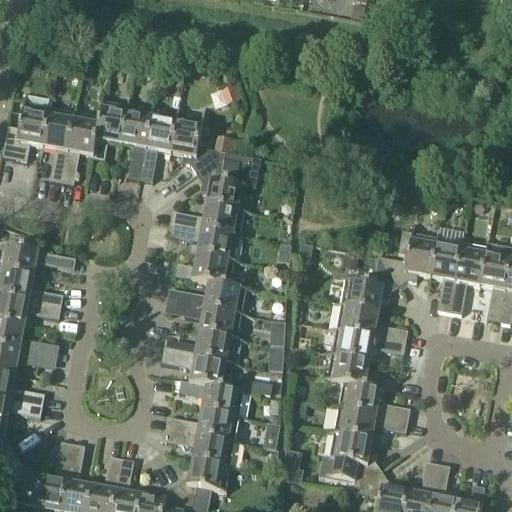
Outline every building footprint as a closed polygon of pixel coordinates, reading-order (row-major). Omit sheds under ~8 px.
[(254,0),(253,8),(264,10),(265,4),(262,0),(254,0)] [(355,0),(354,6),(367,9),(368,0),(355,0)] [(354,10),(351,23),(364,25),(366,13),(354,10)] [(222,96),(227,110),(243,105),(238,90),(222,96)] [(129,184),(140,186),(153,117),(155,107),(130,103),(128,113),(121,150),(135,153),(129,184)] [(103,108),(100,125),(92,162),(92,163),(104,166),(108,148),(121,150),(128,113),(103,108)] [(8,133),(3,161),(26,165),(29,150),(43,153),(50,115),(24,110),(19,135),(8,133)] [(62,188),(74,120),(50,115),(43,153),(56,155),(51,186),(62,188)] [(171,160),(177,122),(153,117),(140,186),(152,188),(157,157),(171,160)] [(92,162),(100,125),(74,120),(62,188),(73,190),(79,159),(92,162)] [(177,122),(171,160),(183,162),(182,169),(188,170),(195,180),(226,159),(229,145),(217,143),(214,157),(198,154),(203,127),(177,122)] [(226,159),(195,180),(202,190),(201,197),(209,199),(206,211),(243,218),(248,192),(255,194),(258,180),(223,173),(226,159)] [(223,173),(258,180),(261,166),(226,159),(223,173)] [(243,218),(206,211),(204,225),(172,219),(170,231),(238,243),(243,218)] [(197,261),(234,267),(238,243),(170,231),(168,242),(200,247),(197,261)] [(392,267),(378,264),(398,293),(408,287),(415,288),(416,281),(430,284),(436,247),(438,236),(415,232),(413,240),(402,238),(397,260),(407,262),(406,269),(392,267)] [(10,241),(8,251),(20,253),(21,244),(10,241)] [(443,286),(437,318),(449,320),(462,251),(436,247),(430,284),(443,286)] [(38,259),(38,257),(20,253),(8,251),(1,250),(0,257),(0,276),(33,283),(36,270),(52,273),(54,262),(38,259)] [(460,322),(466,290),(479,293),(486,256),(462,251),(449,320),(460,322)] [(511,317),(511,254),(511,260),(498,329),(510,331),(511,317)] [(492,296),(486,327),(498,329),(511,260),(486,256),(479,293),(492,296)] [(179,272),(177,283),(208,289),(229,293),(234,267),(197,261),(195,275),(179,272)] [(374,291),(346,286),(341,311),(378,318),(380,304),(388,306),(390,299),(398,293),(378,264),(374,291)] [(0,302),(60,313),(62,302),(31,296),(33,283),(0,276),(0,302)] [(246,296),(229,293),(208,289),(206,303),(190,300),(188,311),(241,321),(246,296)] [(0,327),(24,332),(27,319),(58,324),(60,313),(0,302),(0,327)] [(199,339),(236,346),(241,321),(188,311),(186,322),(202,325),(199,339)] [(336,337),(404,350),(407,338),(375,332),(378,318),(341,311),(336,337)] [(24,332),(0,327),(0,353),(35,360),(37,349),(22,346),(24,332)] [(404,350),(336,337),(332,361),(368,368),(371,356),(402,361),(404,350)] [(165,346),(163,358),(232,370),(237,371),(242,347),(236,346),(199,339),(197,352),(165,346)] [(35,360),(0,353),(0,378),(15,381),(18,368),(33,371),(35,360)] [(232,370),(163,358),(161,368),(193,374),(190,389),(227,396),(232,370)] [(381,396),(383,396),(385,385),(366,381),(368,368),(332,361),(327,385),(343,388),(381,396)] [(267,377),(281,378),(282,367),(268,366),(267,377)] [(0,405),(42,413),(44,401),(13,395),(15,381),(0,378),(0,405)] [(181,388),(180,398),(205,403),(202,417),(239,424),(243,400),(227,396),(190,389),(181,388)] [(338,414),(407,428),(409,416),(378,410),(381,396),(343,388),(338,414)] [(0,430),(6,432),(8,418),(40,424),(42,413),(0,405),(0,430)] [(407,428),(338,414),(334,439),(371,446),(373,434),(405,440),(407,428)] [(239,424),(202,417),(200,430),(168,425),(166,435),(234,448),(239,424)] [(0,474),(15,464),(9,455),(11,447),(3,445),(6,432),(0,430),(0,474)] [(193,466),(229,473),(234,448),(166,435),(164,447),(196,453),(193,466)] [(352,490),(351,498),(381,477),(375,468),(376,461),(368,459),(371,446),(334,439),(329,463),(322,462),(318,483),(352,490)] [(298,475),(302,459),(286,456),(285,487),(301,489),(303,476),(298,475)] [(0,485),(14,488),(9,511),(35,511),(40,484),(28,482),(29,474),(22,472),(15,464),(0,474),(0,485)] [(113,511),(120,482),(122,467),(111,465),(105,496),(91,494),(87,511),(113,511)] [(229,473),(193,466),(190,481),(182,479),(181,486),(172,493),(185,511),(208,511),(212,497),(224,499),(229,473)] [(113,511),(139,511),(141,503),(128,500),(134,469),(122,467),(120,482),(113,511)] [(40,484),(35,511),(62,511),(69,473),(57,470),(54,487),(40,484)] [(426,470),(420,501),(407,499),(404,511),(430,511),(437,472),(426,470)] [(437,472),(430,511),(455,511),(456,508),(443,506),(449,474),(437,472)] [(87,511),(91,494),(78,491),(81,475),(69,473),(62,511),(87,511)] [(379,503),(377,511),(404,511),(407,499),(394,496),(395,489),(388,488),(381,477),(351,498),(379,503)] [(185,511),(172,493),(162,500),(155,498),(154,505),(141,503),(139,511),(185,511)] [(480,511),(484,497),(472,495),(469,511),(456,508),(455,511),(480,511)]
